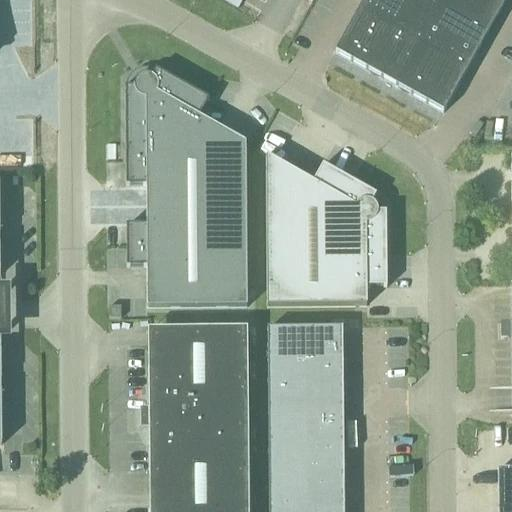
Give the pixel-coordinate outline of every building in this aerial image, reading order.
[(364,0),(334,54),(442,115),(506,0),(364,0)] [(245,146),(232,138),(198,119),(208,102),(155,71),(150,78),(146,77),(141,78),(137,80),(134,84),(133,89),(124,89),(125,188),(145,188),(145,227),(125,227),(126,269),(146,269),(146,310),(246,309),(245,146)] [(115,147),(106,147),(106,162),(115,162),(115,147)] [(366,290),(386,289),(385,214),(377,214),(376,211),(374,207),(371,205),(375,197),(322,167),(312,184),(265,157),(266,309),(366,308),(366,290)] [(108,320),(120,320),(120,308),(108,308),(108,320)] [(267,401),(342,401),(341,330),(266,330),(267,401)] [(148,511),(247,511),(246,331),(166,332),(167,371),(147,371),(148,511)] [(267,437),(342,436),(342,401),(267,401),(267,437)] [(267,472),(343,471),(342,436),(267,437),(267,472)] [(268,507),(343,506),(343,471),(267,472),(268,507)] [(511,511),(511,471),(496,472),(496,511),(511,511)]
